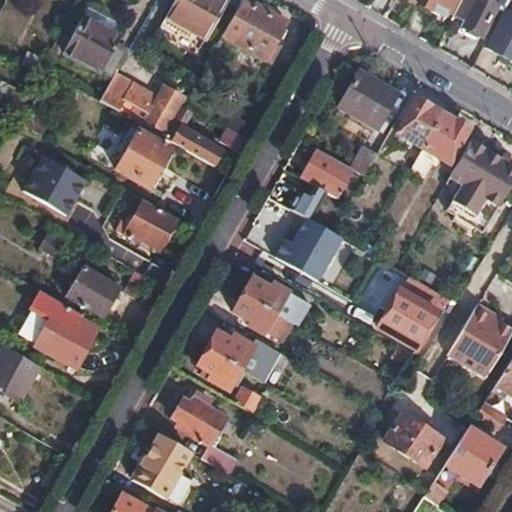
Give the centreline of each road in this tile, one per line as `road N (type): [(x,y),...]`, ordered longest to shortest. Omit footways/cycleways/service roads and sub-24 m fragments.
road 1 (residential): [(56,511),(328,20)]
road 2 (residential): [(328,20),(511,126)]
